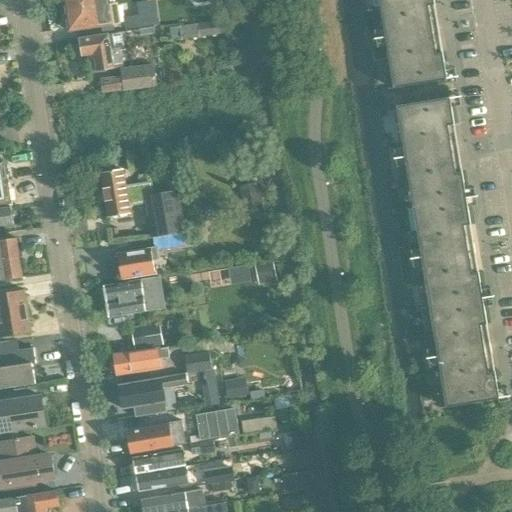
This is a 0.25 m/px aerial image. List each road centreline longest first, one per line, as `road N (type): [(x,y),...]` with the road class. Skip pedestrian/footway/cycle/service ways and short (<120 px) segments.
road 1 (residential): [(103,511),(20,0)]
road 2 (residential): [(506,162),(480,0)]
